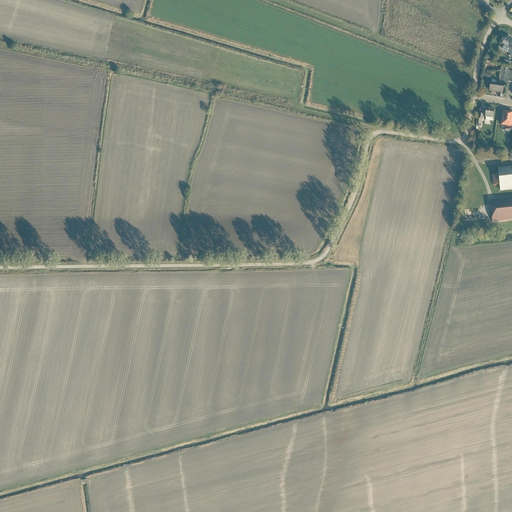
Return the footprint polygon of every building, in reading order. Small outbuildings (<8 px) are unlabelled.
[(511,53),(511,51),(511,40),(503,37),(498,46),(511,53)] [(511,71),(501,70),(500,80),(511,81),(511,71)] [(502,95),(503,86),(489,83),(487,93),(502,95)] [(493,118),(494,111),(484,109),(483,116),(478,115),(476,125),(482,126),(483,117),(493,118)] [(510,127),(511,113),(502,112),(500,126),(510,127)] [(511,191),(511,167),(496,169),(498,193),(511,191)] [(478,183),(478,181),(469,178),(466,193),(479,196),(482,184),(478,183)] [(511,200),(489,203),(492,224),(511,221),(511,200)]
